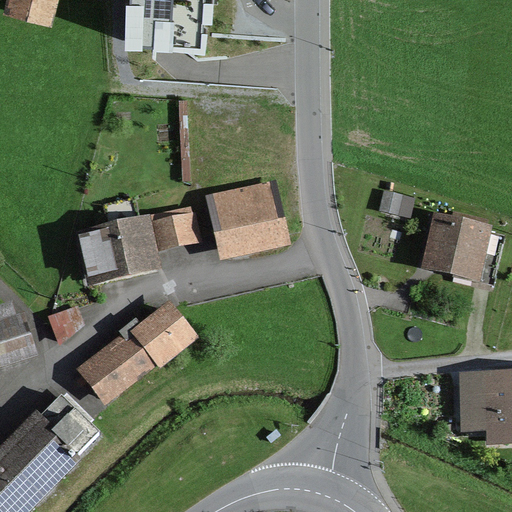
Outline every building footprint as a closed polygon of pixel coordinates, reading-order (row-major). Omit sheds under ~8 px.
[(10,0),(9,6),(28,12),(31,0),(10,0)] [(48,18),(52,0),(31,0),(28,12),(48,18)] [(127,0),(125,43),(202,47),(204,0),(127,0)] [(212,201),(223,249),(282,237),(271,187),(212,201)] [(385,195),(382,210),(409,216),(412,201),(385,195)] [(156,264),(152,250),(154,249),(167,246),(161,217),(145,220),(146,225),(139,227),(133,200),(103,206),(109,234),(80,240),(89,279),(156,264)] [(196,240),(190,211),(161,217),(167,246),(196,240)] [(442,256),(440,268),(493,280),(502,238),(483,234),(486,224),(456,218),(454,227),(439,224),(432,254),(442,256)] [(81,324),(75,309),(50,319),(59,342),(81,324)] [(0,310),(0,364),(29,356),(18,322),(9,325),(4,310),(0,310)] [(106,401),(157,361),(160,365),(191,341),(168,311),(143,331),(135,322),(122,333),(129,342),(78,382),(82,386),(90,380),(106,401)] [(496,421),(496,436),(511,435),(511,385),(468,387),(469,422),(496,421)] [(0,511),(23,511),(99,435),(61,399),(0,460),(0,511)]
